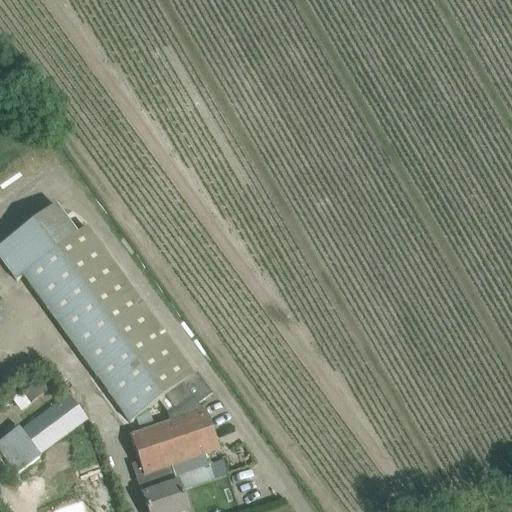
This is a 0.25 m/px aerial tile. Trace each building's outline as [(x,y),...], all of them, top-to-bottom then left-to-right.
[(129,425),(164,399),(192,376),(85,231),(73,240),(52,212),(0,249),(0,264),(12,280),(19,275),(129,425)] [(167,417),(169,423),(202,414),(196,406),(211,395),(195,374),(192,376),(164,399),(173,414),(167,417)] [(28,406),(48,391),(41,381),(21,397),(28,406)] [(38,455),(85,419),(68,398),(21,433),(19,430),(0,444),(0,456),(16,477),(40,458),(38,455)] [(132,467),(138,486),(147,511),(187,511),(176,479),(209,467),(205,457),(219,452),(205,413),(202,414),(169,423),(128,437),(138,465),(132,467)] [(90,511),(85,500),(57,511),(90,511)]
